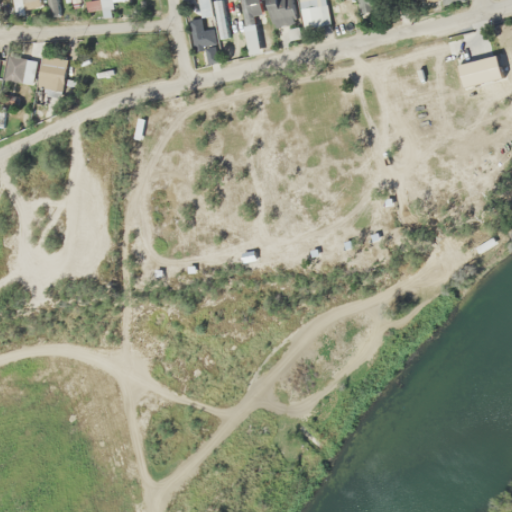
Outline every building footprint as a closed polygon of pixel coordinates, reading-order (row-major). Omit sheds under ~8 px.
[(61,16),(61,0),(50,0),(51,16),(61,16)] [(211,0),(200,0),(200,17),(212,17),(211,0)] [(231,36),(223,0),(221,0),(215,2),(222,38),(231,36)] [(242,0),(250,54),(262,52),(258,22),(263,22),(260,0),(270,0),(275,30),(297,27),(293,0),(242,0)] [(299,0),(305,28),(331,23),(326,0),(299,0)] [(378,0),(359,0),(359,12),(378,12),(378,0)] [(194,31),(195,50),(207,50),(208,63),(219,63),(216,29),(194,31)] [(29,57),(7,57),(7,83),(29,83),(29,57)] [(63,90),(66,63),(43,60),(39,88),(63,90)]
